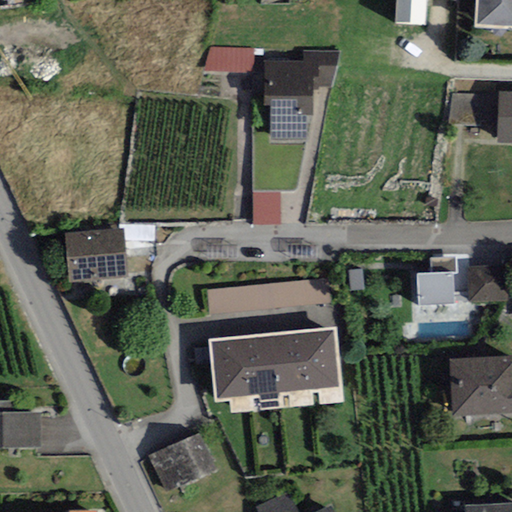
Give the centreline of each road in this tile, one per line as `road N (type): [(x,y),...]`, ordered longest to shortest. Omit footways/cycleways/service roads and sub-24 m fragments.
road 1 (residential): [(511,230),(181,250),(162,270),(162,284),(185,413),(121,455)]
road 2 (residential): [(121,455),(0,206)]
